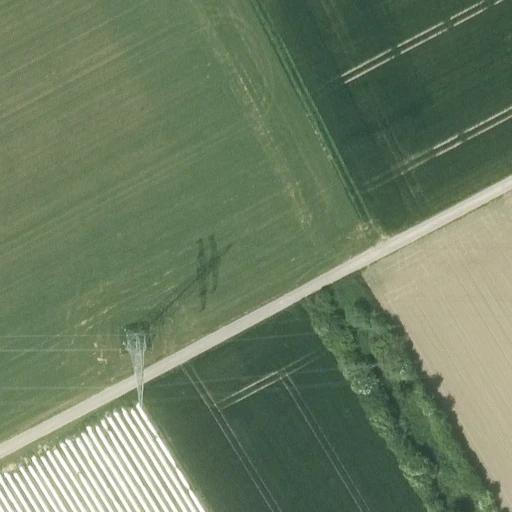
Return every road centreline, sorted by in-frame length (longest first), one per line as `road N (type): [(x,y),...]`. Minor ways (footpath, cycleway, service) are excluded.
road 1 (track): [(511,182),(0,452)]
road 2 (track): [(381,250),(251,0)]
